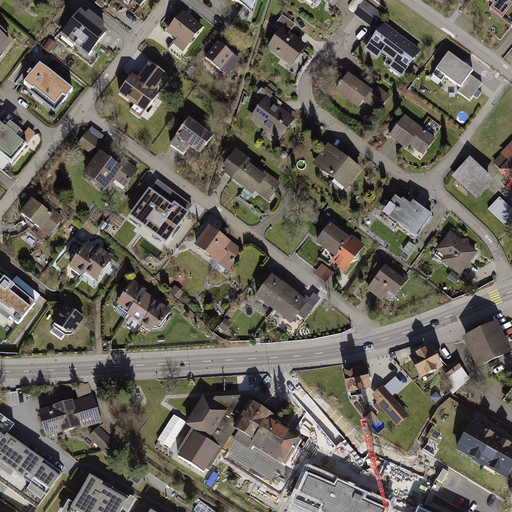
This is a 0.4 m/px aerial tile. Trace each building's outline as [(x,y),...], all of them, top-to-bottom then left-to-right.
[(147,0),(124,0),(139,11),(147,0)] [(234,0),(247,9),(253,11),(255,0),(234,0)] [(511,0),(457,0),(461,2),(462,0),(485,0),(494,7),(490,12),(502,22),(511,10),(511,0)] [(372,30),(384,14),(366,1),(354,16),(372,30)] [(184,51),(204,27),(188,14),(184,11),(167,32),(175,39),(173,42),(184,51)] [(62,35),(75,45),(96,19),(88,13),(85,17),(80,13),(62,35)] [(283,27),(290,33),(296,25),(283,15),(275,25),(281,30),(283,27)] [(96,19),(75,45),(88,55),(106,33),(100,29),(104,25),(96,19)] [(381,54),(387,59),(404,38),(393,29),(385,23),(365,49),(378,59),(381,54)] [(283,27),(281,30),(267,49),(292,67),(308,45),(290,33),(283,27)] [(0,58),(11,45),(0,35),(0,58)] [(412,43),(404,38),(387,59),(392,63),(389,68),(402,78),(422,51),(412,43)] [(236,69),(240,59),(233,53),(218,41),(205,58),(229,77),(236,69)] [(184,51),(173,42),(167,49),(180,60),(186,53),(184,51)] [(450,52),(433,74),(443,81),(446,77),(461,88),(471,76),(475,71),(467,65),(450,52)] [(168,75),(150,62),(138,77),(133,74),(118,93),(146,114),(161,95),(156,91),(168,75)] [(73,91),(40,65),(25,83),(58,109),(73,91)] [(349,73),(336,92),(360,109),(365,102),(380,112),(391,96),(376,85),(373,90),(360,80),(349,73)] [(483,85),(471,76),(461,88),(458,92),(470,101),(483,85)] [(277,105),(267,97),(250,119),(279,141),(296,119),(277,105)] [(425,156),(437,138),(405,115),(398,126),(390,137),(408,149),(410,145),(425,156)] [(215,137),(191,118),(170,145),(183,155),(190,147),(192,148),(201,155),(215,137)] [(0,122),(0,154),(14,166),(29,147),(19,139),(25,132),(12,121),(7,128),(0,122)] [(93,154),(106,135),(92,126),(79,144),(93,154)] [(511,141),(491,163),(511,183),(511,141)] [(350,159),(329,144),(313,165),(347,190),(363,169),(350,159)] [(268,202),(282,184),(265,171),(262,169),(260,171),(250,163),(251,161),(237,150),(224,167),(227,169),(224,173),(253,196),(256,192),(268,202)] [(123,170),(99,152),(82,176),(105,193),(113,182),(123,189),(137,169),(128,163),(123,170)] [(494,181),(470,157),(452,176),(476,199),(494,181)] [(166,244),(193,207),(158,182),(131,219),(166,244)] [(63,220),(34,196),(18,215),(47,239),(63,220)] [(417,238),(434,215),(415,201),(414,203),(412,205),(404,198),(403,200),(397,196),(384,213),(417,238)] [(511,225),(511,208),(499,197),(488,210),(509,229),(511,225)] [(336,258),(351,238),(348,236),(332,223),(316,243),(336,258)] [(229,270),(243,250),(209,226),(208,228),(195,245),(229,270)] [(472,262),(479,252),(470,245),(469,238),(462,239),(452,231),(434,255),(461,276),(466,270),(473,269),(472,262)] [(351,238),(336,258),(332,263),(345,273),(366,246),(357,238),(353,236),(351,238)] [(86,245),(70,267),(86,279),(89,275),(99,282),(116,259),(100,248),(96,252),(86,245)] [(397,297),(410,278),(382,257),(375,267),(381,272),(367,290),(380,300),(383,302),(391,292),(397,297)] [(322,264),(315,274),(327,283),(334,273),(322,264)] [(39,303),(0,272),(0,313),(19,328),(39,303)] [(452,272),(447,278),(457,285),(461,279),(452,272)] [(278,278),(273,275),(256,297),(275,311),(292,288),(278,278)] [(170,312),(132,283),(116,303),(154,332),(170,312)] [(305,298),(292,288),(275,311),(293,325),(305,309),(310,312),(315,306),(305,298)] [(72,337),(84,319),(67,306),(54,324),(72,337)] [(497,323),(461,339),(476,370),(511,353),(497,323)] [(432,346),(408,359),(419,380),(442,368),(432,346)] [(467,378),(455,363),(443,372),(455,387),(467,378)] [(366,366),(341,371),(345,394),(370,390),(366,366)] [(397,376),(386,386),(395,395),(405,386),(397,376)] [(395,426),(407,416),(381,386),(369,396),(395,426)] [(93,395),(38,411),(45,438),(101,423),(93,395)] [(238,422),(203,399),(184,429),(195,436),(178,461),(207,479),(237,433),(233,430),(238,422)] [(238,422),(233,430),(237,433),(252,443),(250,446),(283,467),(299,441),(269,422),(272,417),(250,403),(238,422)] [(371,426),(380,418),(373,411),(365,418),(371,426)] [(15,426),(0,415),(0,462),(48,497),(63,475),(8,436),(15,426)] [(511,473),(511,445),(473,423),(455,452),(507,482),(511,473)] [(98,426),(88,437),(111,459),(121,449),(98,426)] [(292,503),(312,511),(387,511),(390,504),(308,468),(292,503)] [(121,511),(130,498),(91,476),(71,511),(121,511)] [(199,511),(218,511),(201,501),(195,509),(199,511)]
